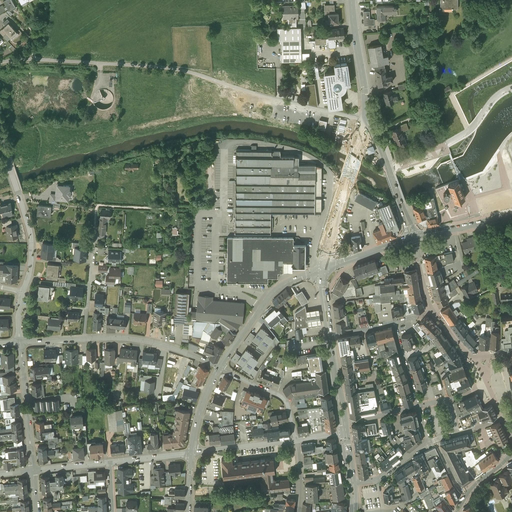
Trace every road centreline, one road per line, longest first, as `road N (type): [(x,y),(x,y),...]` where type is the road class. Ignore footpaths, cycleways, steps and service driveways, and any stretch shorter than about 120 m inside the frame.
road 1 (residential): [(219,366),(144,340),(21,342)]
road 2 (residential): [(0,136),(30,231),(23,292)]
road 3 (residential): [(219,366),(276,290),(325,267)]
road 4 (residential): [(33,470),(21,342)]
road 5 (residential): [(412,237),(364,118)]
road 6 (secondary): [(364,118),(332,235)]
